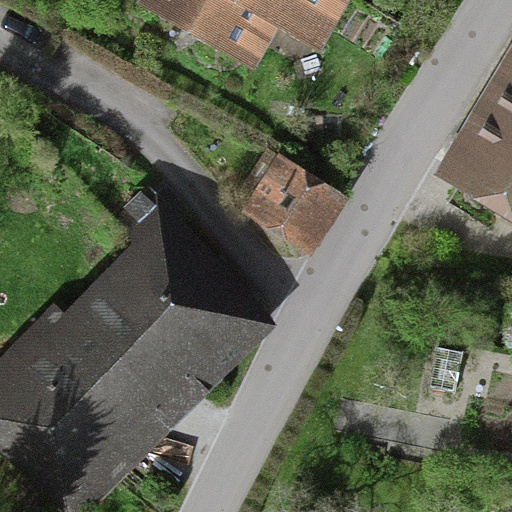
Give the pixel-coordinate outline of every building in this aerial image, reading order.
[(279,26),(236,0),(136,0),(134,4),(250,74),(279,26)] [(319,0),(236,0),(279,26),(297,36),(319,0)] [(511,199),(511,76),(458,168),(511,199)] [(298,245),(338,186),(267,139),(227,199),(298,245)] [(0,473),(37,511),(91,511),(266,342),(162,224),(58,327),(42,315),(0,356),(0,473)]
